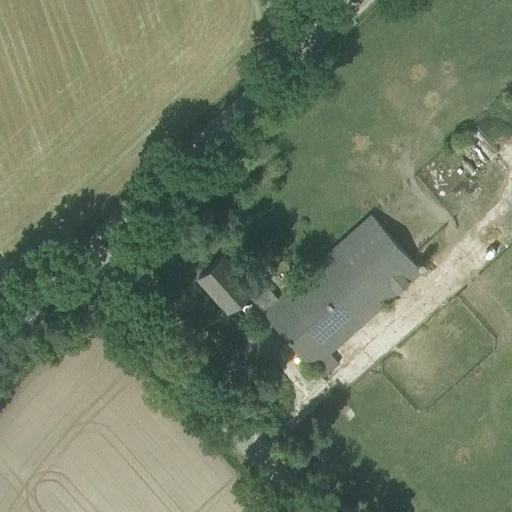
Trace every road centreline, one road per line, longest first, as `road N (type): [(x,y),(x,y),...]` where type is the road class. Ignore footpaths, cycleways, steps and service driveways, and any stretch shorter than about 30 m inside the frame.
road 1 (unclassified): [(328,511),(86,240)]
road 2 (unclassified): [(86,240),(351,0)]
